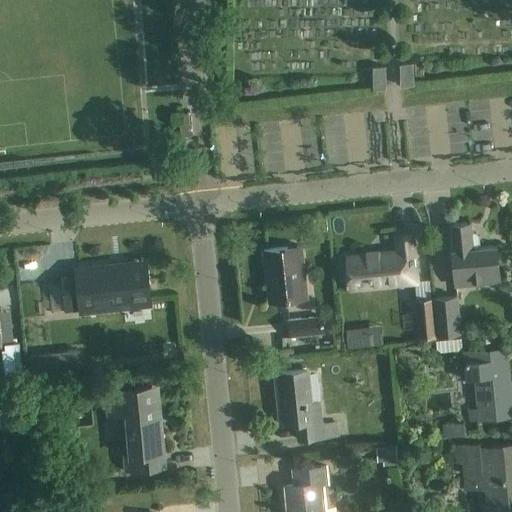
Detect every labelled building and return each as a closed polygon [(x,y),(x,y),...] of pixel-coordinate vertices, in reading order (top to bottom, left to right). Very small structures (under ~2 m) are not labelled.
[(412,64),(399,65),(401,86),(414,84),(412,64)] [(384,67),(377,68),(371,69),(374,89),(386,87),(384,67)] [(193,135),(192,123),(186,124),(180,125),(181,136),(193,135)] [(499,276),(496,246),(478,248),(477,238),(474,235),(472,235),(471,224),(450,226),(455,280),(499,276)] [(350,288),(415,281),(417,281),(412,233),(396,235),(398,251),(346,257),(350,288)] [(301,246),(264,250),(269,302),(307,298),(301,246)] [(63,279),(64,282),(49,284),(52,311),(81,308),(81,311),(123,307),(122,303),(149,300),(152,323),(153,323),(147,266),(129,267),(129,272),(108,274),(107,266),(77,269),(78,277),(63,279)] [(461,337),(457,295),(433,298),(436,336),(437,339),(461,337)] [(436,336),(433,298),(415,299),(418,338),(436,336)] [(322,315),(288,320),(290,336),(324,332),(322,315)] [(511,411),(505,348),(465,352),(468,377),(478,376),(481,405),(471,406),(473,421),(511,416),(511,411)] [(459,351),(434,350),(434,362),(459,363),(459,351)] [(51,357),(31,359),(33,373),(52,370),(51,357)] [(299,439),(322,436),(339,434),(338,421),(320,423),(318,400),(311,401),(307,369),(276,373),(281,423),(297,422),(299,439)] [(10,385),(0,386),(0,414),(13,413),(10,385)] [(158,386),(106,391),(108,413),(125,412),(128,453),(124,454),(126,469),(166,465),(158,386)] [(464,422),(444,425),(445,440),(466,438),(464,422)] [(511,511),(511,445),(479,448),(479,442),(443,446),(444,465),(464,464),(466,489),(487,487),(488,503),(483,503),(483,511),(511,511)] [(396,446),(377,447),(377,461),(396,460),(396,446)] [(295,484),(286,485),(288,511),(324,511),(322,483),(328,482),(327,465),(294,469),(295,484)] [(71,470),(58,470),(41,470),(41,488),(71,488),(71,470)]
